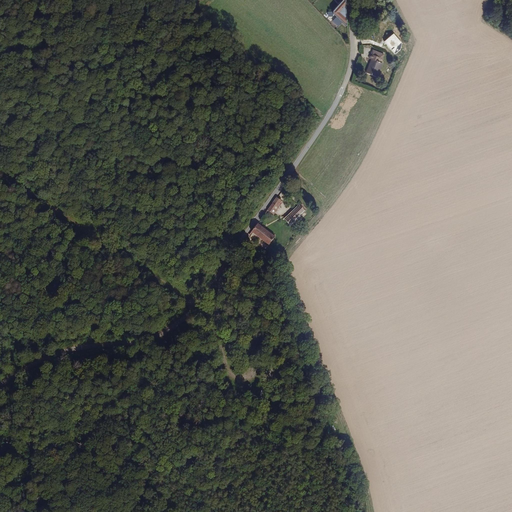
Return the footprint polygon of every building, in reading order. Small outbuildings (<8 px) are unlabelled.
[(347,29),(345,0),(344,0),(332,15),(347,29)] [(374,76),(378,62),(376,61),(379,53),(366,49),(364,57),(367,58),(362,72),(374,76)] [(276,208),(280,202),(275,198),(271,204),(276,208)] [(288,226),(303,211),(298,206),(283,221),(288,226)] [(267,224),(273,215),(266,211),(259,221),(260,221),(265,223),(267,224)] [(275,237),(256,225),(250,233),(269,245),(275,237)]
